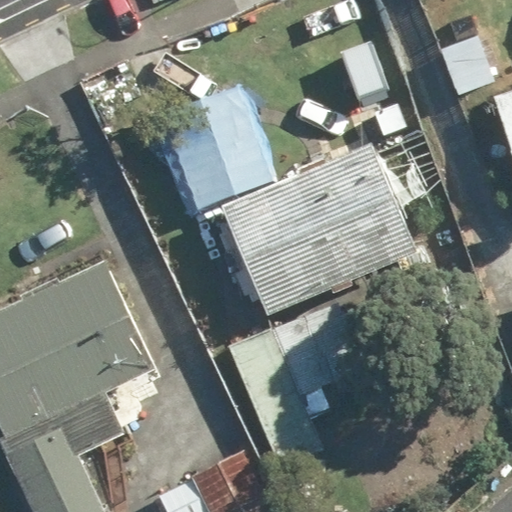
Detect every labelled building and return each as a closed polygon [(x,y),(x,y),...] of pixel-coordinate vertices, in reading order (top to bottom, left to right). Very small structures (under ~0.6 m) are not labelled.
[(476,41),(443,53),(460,100),(493,88),(476,41)] [(511,97),(496,103),(511,149),(511,97)] [(369,149),(216,212),(262,324),(416,260),(369,149)] [(0,317),(0,434),(6,448),(107,401),(104,394),(157,369),(110,267),(0,317)] [(299,402),(365,369),(334,306),(229,357),(286,472),(324,453),(299,402)] [(152,502),(157,511),(276,511),(242,451),(152,502)]
